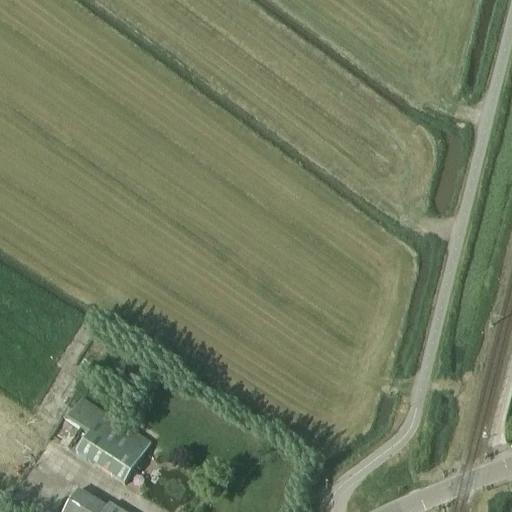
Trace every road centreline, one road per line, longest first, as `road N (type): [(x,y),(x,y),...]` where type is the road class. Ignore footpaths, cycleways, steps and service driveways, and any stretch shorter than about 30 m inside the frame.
road 1 (track): [(310,121),(438,227),(460,234)]
road 2 (tertiary): [(399,511),(511,467)]
